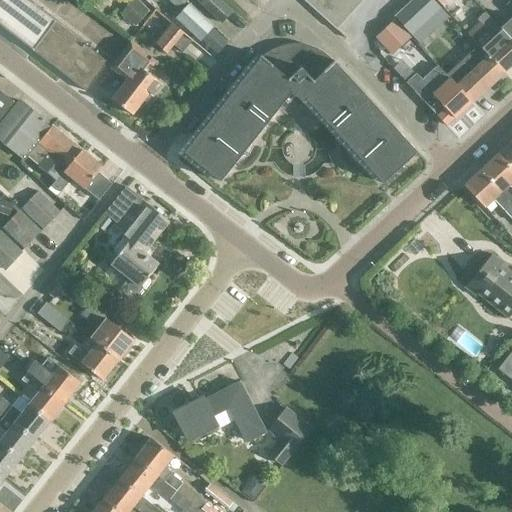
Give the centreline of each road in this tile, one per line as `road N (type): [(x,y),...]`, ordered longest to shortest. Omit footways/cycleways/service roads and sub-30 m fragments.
road 1 (residential): [(38,511),(247,245)]
road 2 (residential): [(247,245),(0,53)]
road 3 (residential): [(328,285),(511,114)]
